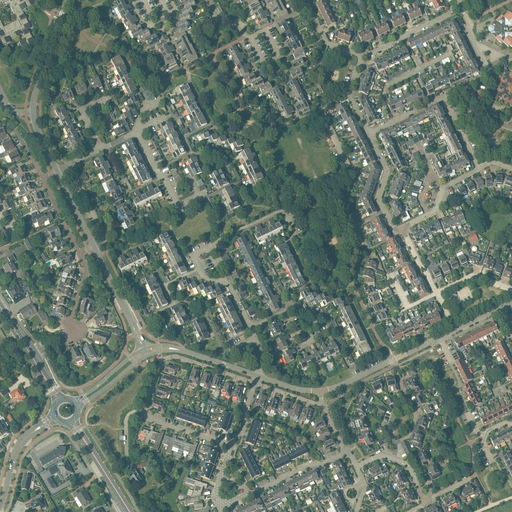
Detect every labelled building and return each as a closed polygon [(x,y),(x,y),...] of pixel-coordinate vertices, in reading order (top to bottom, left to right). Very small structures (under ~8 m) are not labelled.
[(0,47),(11,42),(8,37),(15,34),(21,47),(26,44),(28,43),(29,45),(34,43),(28,30),(31,28),(24,15),(22,11),(35,5),(32,0),(0,0),(0,26),(2,31),(0,32),(0,47)] [(318,8),(319,11),(328,8),(333,5),(331,3),(326,5),(325,2),(323,0),(319,2),(320,4),(315,7),(316,9),(318,8)] [(181,13),(191,8),(197,5),(197,4),(195,4),(193,1),(184,6),(185,8),(180,10),(181,13)] [(416,9),(412,11),(416,19),(417,20),(419,19),(418,17),(422,16),(418,8),(421,7),(419,1),(414,4),(416,9)] [(251,11),(264,5),(262,2),(259,4),(258,2),(250,6),(251,9),(250,9),(251,11)] [(283,6),(281,2),(272,6),(273,8),(270,10),(271,12),(283,6)] [(434,9),(432,10),(433,13),(445,7),(442,2),(433,6),(434,9)] [(118,7),(117,8),(120,14),(131,8),(130,5),(127,7),(125,4),(118,8),(118,7)] [(262,9),(265,7),(264,5),(251,11),(252,12),(253,12),(254,15),(263,11),(262,9)] [(285,11),(283,6),(271,12),(272,14),(276,13),(277,15),(285,11)] [(408,7),(411,11),(407,13),(407,14),(411,21),(412,23),(414,22),(413,20),(416,19),(412,11),(410,6),(408,7)] [(120,14),(122,19),(123,19),(131,15),(130,12),(133,11),(131,8),(120,14)] [(194,11),(193,12),(191,8),(181,13),(183,15),(178,17),(179,20),(189,15),(195,12),(194,11)] [(319,15),(321,14),(322,17),(330,13),(335,11),(334,8),(329,10),(328,8),(319,11),(318,12),(319,15)] [(277,15),(278,17),(275,19),(276,21),(288,15),(286,10),(285,11),(277,15)] [(402,17),(405,15),(402,10),(397,12),(400,17),(397,18),(396,18),(400,26),(401,28),(403,27),(402,25),(406,24),(402,17)] [(256,20),(268,14),(267,11),(264,13),(263,11),(254,15),(256,18),(255,18),(256,20)] [(511,32),(505,33),(505,30),(507,30),(507,28),(505,28),(505,26),(511,26),(511,11),(510,13),(508,12),(503,17),(501,15),(492,24),(494,25),(493,26),(491,26),(490,26),(490,27),(489,27),(489,28),(488,28),(488,29),(488,30),(489,31),(490,32),(491,32),(491,33),(493,33),(492,35),(501,44),(503,42),(508,47),(510,46),(511,47),(511,32)] [(323,19),(325,22),(333,18),(338,16),(337,13),(332,16),(330,13),(322,17),(320,18),(322,20),(323,19)] [(259,24),(267,20),(266,18),(269,16),(268,14),(256,20),(256,21),(257,21),(259,24)] [(394,19),(391,21),(391,22),(395,29),(395,31),(398,30),(397,28),(400,26),(396,18),(397,18),(395,14),(392,15),(394,19)] [(125,25),(126,24),(137,19),(135,16),(132,18),(131,15),(123,19),(124,21),(123,21),(125,25)] [(186,22),(190,20),(193,19),(192,18),(190,19),(189,15),(179,20),(180,22),(175,24),(177,27),(186,22)] [(380,26),(384,34),(385,36),(387,35),(386,33),(390,31),(386,24),(389,23),(386,17),(381,19),(384,24),(381,26),(380,26)] [(334,21),(333,18),(325,22),(323,23),(324,25),(326,25),(327,28),(335,24),(336,27),(342,24),(339,19),(334,21)] [(137,19),(126,24),(125,25),(126,27),(127,26),(129,30),(136,26),(135,23),(138,22),(137,19)] [(271,21),(268,22),(267,20),(259,24),(258,24),(260,29),(273,23),(271,21)] [(444,34),(445,36),(446,35),(451,33),(454,40),(461,36),(462,36),(455,21),(454,20),(440,27),(444,34)] [(289,21),(278,26),(279,29),(283,27),(284,30),(291,26),(289,21)] [(189,27),(186,22),(177,27),(178,29),(173,31),(174,33),(179,31),(180,34),(185,32),(191,29),(190,26),(189,27)] [(378,27),(375,28),(375,29),(375,30),(379,37),(379,38),(382,37),(381,36),(384,34),(380,26),(381,26),(379,22),(376,23),(378,27)] [(371,42),(370,41),(374,39),(370,32),(373,31),(370,25),(365,27),(368,32),(365,34),(364,34),(368,42),(369,44),(371,42)] [(285,32),(282,34),(283,37),(294,32),(295,31),(294,29),(293,29),(292,29),(291,26),(284,30),(285,32)] [(143,31),(140,27),(130,32),(134,39),(137,37),(138,37),(139,37),(149,32),(147,29),(143,31)] [(340,40),(343,41),(346,33),(348,28),(345,27),(344,32),(340,31),(340,32),(337,31),(335,37),(338,38),(337,39),(337,41),(339,42),(340,40)] [(444,34),(440,27),(435,30),(438,37),(444,34)] [(346,33),(343,41),(342,43),(345,44),(345,42),(349,43),(349,42),(353,43),(355,37),(352,36),(354,30),(351,29),(349,34),(346,33)] [(362,35),(356,38),(358,43),(361,42),(362,45),(363,46),(366,45),(365,43),(368,42),(364,34),(365,34),(362,29),(360,30),(362,35)] [(429,31),(433,40),(438,37),(435,30),(432,31),(431,30),(429,31)] [(177,39),(178,41),(186,37),(187,36),(185,32),(180,34),(179,31),(174,33),(175,36),(172,38),(173,40),(177,39)] [(294,32),(283,37),(285,40),(288,38),(289,41),(297,37),(295,34),(296,34),(295,31),(294,32)] [(433,40),(429,31),(426,32),(427,34),(424,35),(428,42),(433,40)] [(151,36),(149,32),(139,37),(138,37),(137,37),(138,40),(140,39),(142,44),(147,42),(147,41),(157,37),(155,34),(151,36)] [(419,38),(422,44),(422,45),(428,42),(424,35),(419,38)] [(147,42),(150,49),(156,46),(156,45),(161,43),(160,41),(164,38),(163,36),(158,39),(157,37),(147,41),(147,42)] [(466,41),(465,39),(463,39),(461,36),(454,40),(457,45),(466,41)] [(175,45),(177,47),(188,41),(186,37),(178,41),(179,43),(175,45)] [(287,45),(289,48),(299,43),(297,37),(289,41),(291,43),(287,45)] [(419,38),(418,37),(413,39),(416,47),(422,44),(419,38)] [(159,50),(160,50),(168,46),(167,43),(170,42),(169,39),(166,41),(164,38),(160,41),(161,43),(156,45),(156,46),(159,50)] [(411,49),(416,47),(413,39),(407,42),(411,49)] [(191,46),(188,41),(177,47),(178,49),(181,48),(182,50),(191,46)] [(459,51),(467,47),(465,44),(467,43),(466,41),(457,45),(459,51)] [(302,48),(299,43),(289,48),(290,51),(293,49),(295,52),(302,48)] [(180,54),(181,56),(194,50),(191,45),(191,46),(182,50),(183,52),(180,54)] [(227,51),(229,53),(230,53),(231,56),(238,52),(237,49),(240,48),(239,45),(227,51)] [(168,46),(160,50),(161,53),(160,53),(161,55),(174,49),(172,46),(169,48),(168,46)] [(403,50),(400,51),(404,60),(409,57),(404,46),(402,47),(403,50)] [(468,50),(467,47),(459,51),(462,56),(471,52),(470,49),(468,50)] [(175,51),(174,49),(161,55),(161,56),(162,56),(164,59),(173,55),(171,53),(175,51)] [(292,65),(301,60),(302,60),(304,59),(303,57),(305,56),(304,53),(307,52),(305,49),(293,55),(295,60),(290,62),(292,65)] [(186,57),(187,59),(196,55),(194,50),(181,56),(182,59),(186,57)] [(397,53),(396,50),(394,51),(399,62),(404,60),(400,51),(397,53)] [(392,52),(393,55),(390,56),(394,65),(399,62),(394,51),(392,52)] [(231,56),(232,58),(231,59),(232,62),(244,56),(243,53),(240,55),(238,52),(231,56)] [(465,61),(472,58),(470,55),(472,54),(471,52),(462,56),(465,61)] [(173,55),(164,59),(163,59),(165,64),(178,58),(177,55),(174,57),(173,55)] [(198,59),(196,55),(187,59),(188,61),(185,63),(186,65),(198,59)] [(387,58),(385,55),(384,56),(389,67),(394,65),(390,56),(387,58)] [(123,61),(120,56),(112,61),(114,66),(123,61)] [(232,62),(234,64),(235,64),(236,67),(244,63),(242,60),(246,59),(244,56),(232,62)] [(384,70),(389,67),(384,56),(381,57),(383,60),(380,61),(384,70)] [(473,57),(472,58),(465,61),(468,68),(463,70),(467,78),(472,76),(480,72),(473,57)] [(165,64),(168,68),(177,64),(176,62),(179,60),(178,58),(165,64)] [(370,66),(376,72),(378,71),(378,72),(384,70),(380,61),(379,60),(378,61),(377,59),(373,61),(374,64),(370,66)] [(300,69),(300,70),(305,67),(302,60),(301,60),(292,65),(294,69),(289,72),(290,74),(300,69)] [(114,66),(116,70),(125,66),(123,61),(114,66)] [(511,72),(510,73),(509,73),(508,73),(507,72),(506,69),(507,67),(506,64),(507,62),(504,61),(503,63),(500,64),(499,67),(501,70),(504,71),(504,73),(505,75),(504,75),(504,76),(501,78),(499,77),(498,81),(500,84),(496,86),(495,89),(497,90),(498,92),(498,94),(498,95),(497,95),(492,94),(489,101),(496,103),(498,98),(499,98),(500,98),(501,99),(502,101),(502,103),(505,105),(509,103),(510,106),(511,106),(511,72)] [(238,73),(239,72),(250,67),(248,64),(245,66),(244,63),(236,67),(238,69),(236,70),(238,73)] [(178,66),(177,64),(168,68),(170,73),(183,67),(181,65),(178,66)] [(116,70),(119,75),(127,71),(125,66),(116,70)] [(375,74),(376,72),(370,66),(368,72),(366,71),(364,76),(373,80),(375,74)] [(250,67),(239,72),(238,73),(240,76),(241,75),(242,77),(249,74),(248,71),(251,70),(250,67)] [(296,80),(296,81),(299,79),(304,77),(301,71),(300,70),(300,69),(290,74),(293,79),(287,82),(288,84),(296,80)] [(462,69),(457,71),(458,73),(462,82),(468,79),(467,78),(463,70),(462,69)] [(119,75),(116,77),(118,82),(121,81),(130,76),(127,71),(119,75)] [(456,83),(459,82),(460,83),(462,82),(458,73),(453,76),(456,83)] [(247,87),(251,84),(262,80),(260,77),(256,79),(253,75),(243,79),(247,87)] [(121,81),(124,85),(132,81),(130,76),(121,81)] [(361,78),(360,81),(371,85),(372,83),(373,83),(374,83),(375,80),(373,80),(364,76),(364,77),(362,76),(361,78)] [(449,84),(450,84),(447,78),(446,76),(441,79),(444,86),(445,88),(447,86),(447,85),(449,84)] [(453,76),(447,78),(450,84),(449,84),(451,87),(454,86),(453,85),(456,83),(453,76)] [(98,86),(100,91),(103,89),(98,77),(89,82),(92,89),(98,86)] [(301,84),(299,79),(296,81),(296,80),(288,84),(285,86),(286,88),(290,87),(291,89),(298,86),(301,84)] [(434,79),(429,82),(430,84),(431,86),(434,93),(436,92),(436,90),(439,89),(435,81),(434,79)] [(441,79),(435,81),(439,89),(439,90),(442,89),(445,88),(444,86),(441,79)] [(251,84),(255,92),(259,89),(270,84),(268,82),(264,84),(262,80),(251,84)] [(124,85),(126,90),(135,86),(132,81),(124,85)] [(369,90),(371,85),(360,81),(358,84),(359,85),(359,86),(360,87),(369,90)] [(86,97),(90,96),(84,84),(75,88),(78,95),(84,93),(86,97)] [(270,93),(278,89),(277,86),(272,89),(270,84),(259,89),(261,92),(262,94),(263,96),(270,93)] [(430,84),(424,86),(430,98),(432,97),(432,95),(435,94),(434,93),(431,86),(430,84)] [(175,89),(179,96),(190,90),(188,85),(185,87),(184,85),(175,89)] [(135,97),(133,93),(137,91),(135,86),(126,90),(128,95),(130,99),(135,97)] [(290,96),(302,91),(300,88),(298,86),(291,89),(292,92),(289,94),(290,96)] [(278,89),(270,93),(273,98),(281,94),(280,92),(283,90),(283,89),(282,87),(278,89)] [(368,96),(369,90),(360,87),(358,93),(360,94),(359,99),(367,98),(368,96)] [(181,101),(193,95),(190,90),(179,96),(181,101)] [(62,95),(65,102),(71,99),(73,104),(76,102),(71,91),(62,95)] [(302,94),(303,93),(302,91),(290,96),(292,99),(295,98),(296,100),(304,97),(302,94)] [(421,91),(415,93),(419,101),(424,98),(421,91)] [(415,93),(410,96),(413,102),(413,103),(419,101),(415,93)] [(281,94),(273,98),(275,104),(287,98),(286,95),(282,97),(281,94)] [(181,101),(184,106),(195,100),(193,95),(181,101)] [(297,103),(294,105),(296,107),(306,102),(309,101),(306,95),(304,97),(296,100),(297,103)] [(409,95),(404,97),(407,105),(413,102),(410,96),(409,95)] [(127,106),(126,106),(127,108),(130,107),(136,104),(138,103),(139,102),(138,100),(140,99),(139,96),(136,98),(128,102),(126,103),(127,106)] [(404,97),(398,100),(403,109),(405,108),(404,106),(407,105),(404,97)] [(275,104),(277,107),(278,106),(279,109),(286,105),(285,103),(288,101),(287,98),(275,104)] [(368,100),(367,98),(359,99),(361,104),(363,109),(372,105),(369,100),(368,100)] [(184,106),(186,111),(198,105),(195,100),(184,106)] [(391,104),(387,105),(392,114),(394,113),(393,112),(396,110),(393,103),(391,100),(389,101),(391,104)] [(398,100),(393,103),(396,110),(400,109),(400,110),(403,109),(398,100)] [(311,112),(306,102),(296,107),(297,110),(300,109),(303,115),(311,112)] [(347,108),(345,103),(340,106),(338,103),(333,106),(337,113),(339,112),(347,108)] [(125,109),(123,110),(124,113),(126,112),(126,113),(127,114),(129,113),(133,112),(135,110),(134,108),(137,107),(136,104),(130,107),(127,108),(125,109)] [(186,111),(189,116),(200,110),(198,105),(186,111)] [(281,115),(282,114),(292,109),(291,106),(288,108),(286,105),(279,109),(281,111),(279,112),(281,115)] [(362,112),(363,115),(374,110),(372,105),(363,109),(364,111),(362,112)] [(435,117),(438,122),(438,123),(438,124),(439,123),(446,119),(439,105),(426,111),(430,119),(435,117)] [(56,111),(61,120),(71,114),(72,114),(71,111),(66,113),(63,107),(56,111)] [(342,117),(349,113),(347,108),(339,112),(342,117)] [(281,115),(279,116),(280,119),(281,118),(282,121),(285,120),(292,116),(290,114),(294,112),(292,109),(282,114),(281,115)] [(189,116),(191,121),(203,115),(200,110),(189,116)] [(367,116),(368,119),(377,115),(374,110),(363,115),(364,117),(367,116)] [(127,114),(121,117),(124,122),(129,119),(131,118),(130,116),(134,114),(133,112),(129,113),(127,114)] [(423,122),(428,119),(429,120),(425,112),(420,115),(423,122)] [(352,118),(349,113),(342,117),(344,122),(346,121),(352,119),(352,118)] [(72,125),(77,123),(75,120),(74,120),(71,114),(61,120),(65,129),(72,125)] [(193,125),(205,120),(203,115),(191,121),(193,125)] [(369,121),(367,122),(367,123),(368,126),(374,123),(379,120),(379,119),(377,115),(368,119),(369,121)] [(420,115),(415,118),(418,124),(423,122),(420,115)] [(356,122),(354,117),(352,118),(352,119),(346,121),(348,126),(347,127),(346,125),(343,127),(344,129),(356,122)] [(419,127),(418,124),(415,118),(409,120),(413,127),(414,130),(419,127)] [(124,122),(118,125),(120,130),(126,127),(128,126),(127,124),(130,122),(129,119),(124,122)] [(405,121),(406,122),(404,123),(408,132),(414,130),(413,127),(409,120),(408,119),(405,121)] [(446,119),(439,123),(442,129),(449,125),(450,124),(449,122),(448,122),(446,119)] [(207,125),(205,120),(193,125),(196,131),(199,129),(207,125)] [(351,132),(358,128),(359,128),(356,122),(344,129),(345,130),(349,128),(351,132)] [(408,132),(404,123),(398,125),(403,135),(408,132)] [(163,134),(175,129),(172,124),(163,128),(161,130),(163,134)] [(80,132),(81,132),(79,129),(75,131),(72,125),(65,129),(69,138),(76,134),(80,132)] [(393,128),(397,137),(398,137),(403,135),(398,125),(393,128)] [(442,129),(444,134),(452,130),(453,130),(452,127),(450,128),(449,125),(442,129)] [(120,130),(114,132),(117,137),(125,134),(124,131),(127,130),(126,127),(120,130)] [(0,129),(0,142),(9,138),(7,135),(6,135),(3,128),(0,129)] [(358,128),(351,132),(353,137),(357,135),(359,138),(362,136),(362,135),(361,133),(358,128)] [(175,129),(163,134),(166,139),(168,138),(177,134),(175,129)] [(393,147),(394,147),(391,140),(395,138),(391,130),(379,136),(386,151),(389,149),(393,147)] [(444,134),(447,139),(454,136),(456,135),(453,130),(452,130),(444,134)] [(80,132),(76,134),(69,138),(74,147),(85,141),(84,138),(83,138),(80,132)] [(203,142),(205,141),(208,139),(210,138),(214,136),(213,133),(209,135),(208,133),(200,137),(203,142)] [(170,141),(167,142),(168,144),(170,143),(179,138),(177,134),(168,138),(170,141)] [(210,138),(208,139),(205,141),(208,146),(213,143),(216,141),(218,140),(216,135),(210,138)] [(357,135),(353,137),(357,145),(365,141),(362,136),(359,138),(357,135)] [(446,160),(455,156),(455,155),(462,152),(454,136),(447,139),(438,143),(439,145),(444,143),(451,155),(445,158),(446,160)] [(224,137),(218,140),(216,141),(213,143),(216,148),(222,144),(225,143),(227,142),(224,137)] [(0,147),(2,146),(5,153),(14,149),(14,148),(11,141),(9,138),(0,142),(0,147)] [(170,149),(182,143),(179,138),(168,144),(170,149)] [(225,143),(222,144),(224,149),(227,148),(232,145),(239,142),(237,139),(233,141),(232,139),(227,142),(225,143)] [(125,145),(127,150),(136,146),(133,141),(125,145)] [(240,141),(239,142),(232,145),(235,150),(233,151),(234,155),(243,150),(241,147),(243,146),(240,141)] [(366,141),(365,141),(357,145),(360,150),(368,146),(366,141)] [(182,143),(170,149),(172,154),(184,148),(182,143)] [(138,150),(136,146),(127,150),(124,152),(126,156),(138,150)] [(368,146),(360,150),(362,156),(370,152),(371,152),(368,146)] [(386,151),(385,151),(387,157),(389,156),(390,155),(396,153),(397,152),(396,150),(394,150),(393,147),(389,149),(386,151)] [(5,153),(0,154),(0,157),(1,160),(8,156),(11,163),(20,159),(17,151),(15,148),(14,148),(14,149),(5,153)] [(184,148),(172,154),(175,159),(178,158),(187,153),(184,148)] [(249,149),(238,155),(240,160),(252,154),(249,149)] [(129,161),(132,160),(140,156),(138,150),(126,156),(129,161)] [(438,164),(438,163),(433,166),(440,180),(470,166),(463,151),(462,152),(455,155),(455,156),(458,162),(447,167),(444,168),(441,162),(442,162),(438,154),(435,156),(439,163),(438,164)] [(364,159),(360,161),(361,163),(365,161),(373,157),(370,152),(362,156),(364,158),(364,159)] [(390,155),(389,156),(391,161),(394,160),(401,157),(399,154),(398,154),(397,155),(396,153),(390,155)] [(254,159),(252,154),(240,160),(242,165),(254,159)] [(131,166),(135,165),(143,161),(140,156),(132,160),(129,161),(131,166)] [(185,164),(188,163),(190,167),(199,163),(196,158),(190,161),(188,156),(183,159),(185,164)] [(365,161),(361,163),(362,164),(364,168),(367,166),(375,162),(373,157),(365,161)] [(391,161),(390,162),(392,165),(393,165),(394,167),(401,163),(403,162),(406,161),(406,160),(403,161),(401,157),(394,160),(391,161)] [(95,161),(100,170),(109,165),(108,162),(105,163),(103,158),(95,161)] [(245,170),(256,164),(254,159),(242,165),(245,170)] [(131,166),(134,171),(137,170),(145,166),(143,161),(135,165),(131,166)] [(401,163),(394,167),(395,169),(397,168),(398,172),(405,168),(406,169),(408,168),(406,165),(407,165),(408,164),(406,161),(403,162),(401,163)] [(187,169),(190,174),(201,168),(199,163),(190,167),(187,169)] [(245,170),(247,175),(259,169),(256,164),(245,170)] [(104,179),(106,182),(113,179),(108,170),(111,169),(109,165),(100,170),(104,180),(104,179)] [(145,166),(137,170),(134,171),(136,176),(148,170),(145,166)] [(14,179),(16,178),(18,177),(25,174),(27,173),(24,167),(17,170),(16,167),(9,170),(12,176),(14,179)] [(190,174),(191,177),(189,178),(190,180),(194,177),(196,176),(204,173),(201,168),(190,174)] [(250,180),(261,174),(259,169),(247,175),(250,180)] [(148,170),(136,176),(139,181),(150,175),(148,170)] [(209,173),(213,180),(224,175),(222,170),(213,174),(212,171),(209,173)] [(396,177),(396,179),(403,182),(405,183),(408,184),(410,178),(408,177),(409,175),(405,173),(404,176),(399,174),(398,177),(396,177)] [(252,185),(264,179),(261,174),(250,180),(252,185)] [(493,184),(492,180),(491,174),(484,176),(485,181),(482,181),(484,187),(485,188),(487,187),(487,186),(493,184)] [(16,178),(14,179),(15,181),(15,183),(17,188),(18,187),(22,186),(24,185),(27,183),(31,181),(28,175),(26,176),(21,179),(20,176),(18,177),(16,178)] [(141,186),(144,184),(152,180),(150,175),(139,181),(141,186)] [(213,180),(215,185),(226,180),(227,179),(226,176),(225,177),(224,175),(213,180)] [(374,183),(375,183),(376,183),(377,178),(369,175),(367,180),(374,183)] [(496,180),(492,180),(493,184),(493,187),(496,187),(496,185),(502,186),(502,185),(502,181),(503,176),(496,175),(496,180)] [(196,176),(194,177),(198,186),(199,185),(199,187),(204,184),(202,180),(199,181),(196,176)] [(502,188),(504,189),(505,187),(510,189),(511,186),(511,184),(511,178),(507,177),(506,182),(502,181),(502,185),(502,186),(502,188)] [(474,187),(476,191),(477,193),(480,192),(479,190),(484,187),(482,181),(480,178),(474,181),(476,185),(474,186),(474,187)] [(107,186),(112,195),(121,190),(120,187),(117,188),(113,179),(106,182),(107,186)] [(266,184),(264,179),(252,185),(254,189),(266,184)] [(401,188),(403,182),(396,179),(394,183),(393,182),(392,185),(394,185),(401,188)] [(229,185),(226,180),(215,185),(217,190),(229,185)] [(367,182),(366,186),(374,189),(374,188),(376,183),(375,183),(374,183),(367,180),(367,182)] [(465,191),(467,195),(468,197),(473,195),(472,193),(476,191),(474,187),(474,186),(473,186),(471,182),(465,185),(466,187),(464,188),(465,191)] [(22,186),(18,187),(20,192),(19,193),(19,196),(20,197),(26,194),(35,190),(35,189),(36,189),(36,188),(35,186),(34,186),(33,186),(32,184),(29,185),(28,184),(27,183),(24,185),(22,186)] [(151,184),(149,185),(156,200),(163,197),(158,188),(154,190),(151,184)] [(150,203),(156,200),(149,185),(147,186),(150,192),(146,194),(150,203)] [(400,193),(401,188),(394,185),(392,188),(391,188),(390,190),(400,193)] [(372,194),(374,189),(366,186),(364,191),(372,194)] [(464,188),(463,188),(463,186),(457,189),(459,194),(456,195),(460,203),(463,201),(461,198),(467,195),(465,191),(464,188)] [(219,193),(221,198),(233,192),(230,187),(219,193)] [(123,193),(121,190),(112,195),(116,203),(114,204),(116,208),(123,204),(122,201),(123,201),(120,195),(123,193)] [(138,190),(136,191),(144,206),(150,203),(146,194),(142,197),(138,190)] [(397,199),(400,193),(390,190),(389,193),(391,193),(390,197),(397,199)] [(138,209),(144,206),(136,191),(134,192),(137,199),(133,201),(138,209)] [(233,192),(221,198),(222,200),(225,199),(227,201),(235,197),(233,192)] [(30,206),(36,203),(43,199),(40,193),(33,197),(32,193),(25,197),(28,202),(27,202),(26,204),(27,207),(30,206)] [(226,208),(229,206),(237,202),(235,197),(227,201),(224,203),(226,208)] [(372,203),(370,199),(362,197),(361,200),(364,206),(372,203)] [(2,203),(2,205),(6,212),(12,209),(7,201),(4,202),(2,203)] [(392,209),(390,210),(392,212),(401,208),(398,202),(395,203),(394,201),(389,203),(390,206),(392,209)] [(36,203),(30,206),(30,207),(32,211),(36,209),(38,212),(47,208),(44,202),(37,205),(36,203)] [(233,211),(240,207),(237,202),(229,206),(226,208),(230,215),(234,213),(233,211)] [(366,209),(361,211),(361,212),(362,214),(374,208),(372,203),(364,206),(366,209)] [(125,208),(123,204),(116,208),(118,212),(119,211),(124,220),(134,215),(132,211),(129,213),(126,207),(125,208)] [(374,208),(362,214),(363,215),(367,213),(368,214),(369,217),(377,213),(374,208)] [(401,208),(392,212),(393,215),(394,214),(396,217),(406,212),(405,209),(402,210),(401,208)] [(457,212),(455,213),(456,215),(461,226),(462,225),(463,224),(462,223),(465,221),(464,218),(466,217),(465,215),(463,212),(461,213),(460,211),(458,212),(458,211),(457,212)] [(396,217),(394,218),(395,220),(397,219),(398,222),(403,220),(404,222),(410,219),(406,212),(396,217)] [(49,221),(49,222),(53,220),(50,213),(41,217),(39,215),(31,219),(34,225),(37,223),(39,227),(44,225),(44,223),(49,221)] [(459,226),(461,226),(456,215),(455,213),(452,214),(454,216),(451,218),(455,226),(458,225),(458,226),(459,226)] [(135,218),(134,215),(124,220),(125,223),(122,224),(125,230),(128,229),(135,225),(132,220),(135,218)] [(381,219),(380,217),(371,221),(373,224),(370,225),(371,228),(385,221),(383,218),(381,219)] [(452,228),(455,226),(451,218),(447,219),(446,217),(444,218),(451,231),(452,230),(452,229),(452,228)] [(272,218),(270,219),(278,234),(284,231),(280,223),(276,225),(275,224),(272,218)] [(451,232),(451,231),(444,218),(442,219),(443,221),(440,223),(444,232),(446,234),(451,232)] [(271,226),(272,227),(267,229),(271,237),(278,234),(270,219),(268,220),(271,226)] [(385,221),(371,228),(372,230),(375,229),(376,232),(385,228),(385,227),(387,226),(386,223),(385,221)] [(432,224),(437,232),(442,230),(437,221),(432,224)] [(260,224),(258,225),(265,240),(268,239),(269,240),(272,239),(271,237),(267,229),(263,231),(260,224)] [(431,235),(437,232),(432,224),(427,226),(431,235)] [(256,226),(259,233),(255,235),(260,245),(265,243),(266,244),(267,243),(266,241),(265,240),(258,225),(256,226)] [(42,232),(43,235),(44,235),(45,237),(49,235),(50,235),(52,239),(53,241),(57,239),(56,238),(60,235),(57,228),(56,229),(54,226),(47,230),(46,230),(42,232)] [(426,237),(431,235),(427,226),(422,229),(423,231),(426,237)] [(385,228),(376,232),(378,234),(377,235),(377,236),(377,238),(388,233),(385,228)] [(417,231),(424,245),(426,244),(425,241),(427,240),(426,237),(423,231),(421,233),(419,230),(417,231)] [(415,232),(416,235),(413,236),(414,239),(412,240),(415,247),(418,245),(420,243),(421,246),(424,245),(417,231),(415,232)] [(157,239),(159,244),(171,238),(168,233),(157,239)] [(380,239),(381,242),(390,238),(388,233),(377,238),(378,239),(379,239),(380,239)] [(173,243),(171,238),(159,244),(162,249),(162,248),(173,243)] [(237,241),(242,250),(251,246),(250,242),(247,243),(244,238),(237,241)] [(395,238),(387,242),(390,247),(401,242),(399,238),(397,240),(396,238),(395,238)] [(30,239),(23,242),(28,251),(34,247),(30,239)] [(67,248),(63,242),(58,244),(57,242),(51,244),(53,249),(56,248),(58,252),(61,250),(61,251),(67,248)] [(277,249),(278,248),(280,253),(289,249),(289,248),(289,246),(287,243),(284,245),(282,242),(275,246),(277,249)] [(401,242),(390,247),(392,252),(403,247),(402,245),(401,242)] [(164,253),(176,248),(173,243),(162,248),(164,253)] [(246,259),(253,256),(250,250),(253,249),(251,246),(242,250),(244,256),(242,257),(244,260),(246,259)] [(403,247),(392,252),(395,257),(406,252),(404,249),(403,247)] [(472,250),(472,251),(472,253),(468,262),(471,263),(471,264),(477,266),(479,261),(482,263),(485,254),(476,251),(477,250),(476,248),(474,247),(472,248),(472,250)] [(136,248),(134,249),(141,265),(148,262),(144,253),(139,255),(136,248)] [(178,253),(176,248),(164,253),(167,259),(178,253)] [(289,249),(280,253),(278,254),(281,259),(283,258),(291,254),(291,253),(292,253),(289,248),(289,249)] [(135,268),(141,265),(134,249),(132,250),(135,257),(131,259),(135,268)] [(457,264),(459,262),(462,267),(468,264),(465,259),(470,257),(466,250),(456,255),(457,255),(453,257),(455,259),(457,264)] [(406,252),(395,257),(397,263),(406,258),(405,256),(407,255),(406,252)] [(48,260),(45,253),(40,255),(44,262),(48,260)] [(178,253),(167,259),(169,263),(181,258),(178,253)] [(281,262),(280,263),(281,265),(285,263),(294,258),(292,253),(291,253),(291,254),(283,258),(281,259),(280,259),(281,262)] [(73,261),(70,254),(65,256),(63,254),(52,259),(53,261),(56,259),(60,267),(63,266),(73,261)] [(9,276),(16,272),(13,268),(14,268),(13,265),(17,263),(12,255),(7,258),(11,263),(4,268),(5,269),(4,270),(3,271),(6,276),(7,276),(8,275),(9,276)] [(123,255),(121,256),(129,271),(135,268),(131,259),(127,261),(123,255)] [(121,256),(119,257),(122,263),(118,265),(123,274),(129,271),(121,256)] [(246,259),(250,268),(260,263),(258,260),(256,261),(253,256),(246,259)] [(484,263),(487,264),(485,269),(491,271),(495,262),(491,260),(492,258),(489,258),(486,256),(484,263)] [(172,268),(183,263),(181,258),(169,263),(172,268)] [(285,263),(287,268),(296,264),(297,263),(295,260),(294,258),(285,263)] [(409,263),(406,258),(397,263),(400,268),(409,263)] [(496,258),(493,268),(496,268),(494,274),(500,276),(503,267),(505,263),(500,262),(501,260),(496,258)] [(47,267),(54,263),(51,259),(45,263),(47,267)] [(368,261),(365,267),(370,269),(369,272),(374,274),(375,274),(377,271),(375,270),(377,264),(375,264),(376,262),(375,261),(372,259),(371,260),(370,262),(368,261)] [(451,266),(453,271),(459,268),(457,264),(455,259),(449,262),(448,260),(445,261),(446,263),(448,268),(451,266)] [(174,273),(185,267),(183,263),(172,268),(174,273)] [(255,277),(262,274),(259,268),(262,267),(260,263),(250,268),(255,277)] [(287,268),(290,272),(299,268),(297,263),(296,264),(287,268)] [(446,263),(440,266),(439,264),(436,266),(439,272),(442,271),(444,275),(450,272),(448,268),(446,263)] [(417,268),(416,266),(413,267),(412,264),(403,269),(406,274),(417,268)] [(442,277),(439,272),(436,266),(435,264),(432,266),(431,265),(427,269),(431,276),(433,275),(436,280),(442,277)] [(509,279),(510,276),(511,270),(511,269),(506,268),(507,265),(504,264),(502,271),(505,272),(503,277),(509,279)] [(78,275),(74,273),(76,268),(76,266),(72,265),(65,269),(62,276),(76,281),(78,275)] [(188,272),(185,267),(177,272),(174,273),(177,278),(179,277),(188,272)] [(299,268),(290,272),(292,277),(301,273),(299,268)] [(415,272),(418,270),(417,268),(406,274),(408,279),(417,275),(415,272)] [(364,270),(362,276),(365,277),(365,278),(367,279),(365,284),(374,283),(374,280),(374,277),(373,277),(374,274),(369,272),(364,270)] [(291,282),(292,284),(304,278),(301,273),(292,277),(294,281),(291,282)] [(145,280),(148,284),(156,280),(154,275),(149,277),(148,274),(142,277),(143,281),(145,280)] [(255,277),(259,286),(269,281),(267,278),(264,279),(262,274),(255,277)] [(422,279),(421,277),(418,278),(417,275),(408,279),(411,284),(413,283),(417,281),(422,279)] [(306,283),(304,278),(292,284),(293,285),(295,284),(297,288),(306,283)] [(413,283),(411,284),(414,289),(416,288),(424,284),(422,279),(417,281),(413,283)] [(65,290),(66,287),(73,290),(75,284),(65,280),(64,284),(60,282),(58,288),(63,289),(65,290)] [(159,285),(156,280),(148,284),(146,286),(146,287),(149,286),(150,289),(159,285)] [(185,289),(188,287),(193,285),(192,282),(188,283),(187,281),(179,285),(182,290),(185,289)] [(263,295),(270,292),(268,286),(271,285),(269,281),(259,286),(263,295)] [(193,285),(188,287),(190,292),(193,291),(200,288),(200,287),(198,285),(197,285),(196,283),(193,285)] [(365,290),(363,291),(366,297),(371,295),(375,292),(372,287),(374,286),(374,283),(365,284),(366,285),(365,285),(364,286),(364,287),(364,288),(364,289),(365,290)] [(416,288),(418,293),(427,289),(424,284),(416,288)] [(150,296),(153,294),(161,290),(159,285),(150,289),(148,290),(150,296)] [(200,287),(200,288),(193,291),(195,296),(204,291),(207,290),(205,286),(204,287),(204,285),(201,287),(200,287)] [(23,295),(25,294),(28,292),(25,288),(20,291),(19,289),(17,291),(14,286),(7,291),(10,297),(9,299),(10,301),(12,300),(15,305),(25,299),(23,297),(23,295)] [(204,291),(206,296),(209,295),(218,290),(216,288),(213,289),(212,287),(207,290),(204,291)] [(52,296),(60,298),(62,299),(63,297),(70,299),(72,293),(65,290),(63,289),(62,293),(57,291),(53,292),(52,296)] [(220,289),(218,290),(209,295),(212,299),(222,294),(220,289)] [(427,289),(418,293),(421,298),(429,294),(427,289)] [(164,295),(161,290),(153,294),(155,299),(164,295)] [(305,290),(300,292),(301,294),(303,300),(306,298),(315,294),(314,291),(310,293),(309,291),(306,292),(305,290)] [(372,297),(367,300),(370,306),(375,303),(380,301),(379,301),(381,300),(382,300),(378,291),(375,292),(371,295),(372,297)] [(263,295),(268,304),(278,299),(276,296),(273,298),(270,292),(263,295)] [(315,294),(306,298),(308,303),(314,300),(319,298),(317,293),(315,294)] [(166,300),(164,295),(155,299),(152,300),(154,303),(153,304),(154,306),(166,300)] [(220,303),(222,307),(231,302),(228,298),(225,299),(223,295),(216,299),(219,304),(220,303)] [(319,298),(314,300),(316,305),(322,302),(331,298),(329,295),(326,297),(325,295),(319,298)] [(331,298),(322,302),(325,307),(334,303),(336,302),(333,297),(331,298)] [(52,306),(57,307),(59,308),(60,305),(67,308),(69,302),(62,299),(60,298),(59,302),(54,300),(52,306)] [(95,313),(92,310),(90,309),(91,305),(93,306),(94,302),(89,300),(89,301),(84,299),(79,313),(84,315),(86,317),(88,316),(90,318),(95,313)] [(279,303),(278,299),(268,304),(272,313),(279,310),(276,304),(279,303)] [(336,307),(344,304),(347,302),(346,299),(342,301),(341,299),(336,302),(334,303),(336,307)] [(154,306),(155,308),(158,306),(160,309),(168,305),(166,300),(154,306)] [(374,314),(380,312),(384,310),(381,304),(383,303),(381,300),(379,301),(380,301),(375,303),(376,306),(371,308),(374,314)] [(231,302),(222,307),(219,308),(221,313),(233,307),(231,302)] [(436,312),(431,314),(436,323),(441,320),(438,316),(442,314),(437,304),(434,305),(436,312)] [(24,321),(34,315),(33,315),(37,312),(32,305),(28,307),(19,312),(24,321)] [(173,312),(174,311),(175,314),(172,315),(173,317),(173,318),(185,312),(183,307),(179,309),(177,305),(171,308),(173,312)] [(339,307),(343,316),(352,312),(350,307),(346,309),(344,305),(339,307)] [(66,311),(59,308),(57,307),(55,311),(51,309),(49,315),(56,317),(57,314),(64,317),(66,311)] [(233,307),(221,313),(224,318),(235,312),(233,307)] [(385,313),(387,312),(386,309),(384,310),(380,312),(381,314),(376,317),(379,323),(388,318),(385,313)] [(108,314),(106,310),(97,314),(99,317),(95,319),(98,326),(106,322),(104,316),(108,314)] [(179,321),(187,317),(185,312),(173,318),(175,322),(179,321)] [(224,318),(226,323),(238,317),(235,312),(224,318)] [(344,322),(355,317),(352,312),(343,316),(340,317),(343,322),(344,322)] [(427,314),(425,315),(431,327),(432,326),(433,325),(433,324),(436,323),(431,314),(428,316),(428,315),(427,314)] [(419,315),(414,318),(421,332),(422,331),(423,330),(422,329),(425,328),(421,319),(419,315)] [(428,327),(428,328),(429,327),(430,328),(431,327),(425,315),(424,316),(423,317),(424,318),(421,319),(425,328),(428,327)] [(181,326),(190,322),(187,317),(179,321),(181,326)] [(226,323),(228,328),(240,322),(238,317),(226,323)] [(346,327),(348,326),(357,322),(355,317),(344,322),(346,327)] [(202,320),(199,321),(197,318),(192,321),(196,329),(204,325),(202,320)] [(414,318),(409,320),(410,322),(414,331),(415,333),(418,332),(418,333),(419,332),(420,333),(421,332),(414,318)] [(228,328),(231,333),(242,327),(240,322),(228,328)] [(270,328),(274,337),(281,334),(279,328),(283,326),(281,322),(270,328)] [(346,327),(347,329),(349,328),(351,331),(359,326),(357,322),(348,326),(346,327)] [(398,324),(400,328),(404,336),(406,335),(407,336),(408,335),(408,336),(410,335),(405,325),(403,322),(398,324)] [(410,322),(405,325),(410,335),(411,335),(411,334),(412,334),(411,333),(414,331),(410,322)] [(493,322),(488,325),(492,333),(498,331),(499,333),(502,331),(499,326),(496,328),(493,322)] [(196,329),(198,334),(207,330),(204,325),(196,329)] [(488,325),(483,327),(488,336),(492,333),(488,325)] [(351,331),(353,336),(362,332),(359,326),(351,331)] [(242,327),(231,333),(233,338),(245,332),(242,327)] [(388,329),(385,331),(391,343),(392,342),(392,344),(397,341),(398,340),(398,341),(400,340),(395,330),(393,327),(388,330),(388,329)] [(488,336),(483,327),(479,330),(483,338),(488,336)] [(400,328),(395,330),(400,340),(401,340),(400,339),(402,339),(401,338),(404,336),(400,328)] [(209,339),(207,336),(209,335),(207,330),(198,334),(200,337),(198,338),(201,343),(209,339)] [(483,338),(479,330),(474,332),(478,341),(483,338)] [(104,331),(103,335),(96,332),(94,341),(105,344),(108,336),(110,337),(111,334),(104,331)] [(353,342),(355,341),(364,336),(362,332),(353,336),(354,339),(352,340),(353,342)] [(474,332),(469,334),(473,343),(478,341),(474,332)] [(464,337),(468,345),(473,343),(469,334),(464,337)] [(284,349),(288,347),(285,341),(289,339),(288,336),(276,341),(281,350),(282,350),(284,349)] [(355,341),(353,342),(355,346),(358,345),(366,341),(364,336),(355,341)] [(459,339),(463,348),(468,345),(464,337),(459,339)] [(463,348),(459,339),(454,342),(458,350),(463,348)] [(332,347),(327,349),(330,357),(339,352),(334,340),(330,342),(332,347)] [(358,345),(360,350),(369,346),(366,341),(358,345)] [(494,347),(496,352),(505,348),(502,343),(494,347)] [(330,357),(327,349),(325,345),(321,347),(323,351),(318,354),(321,361),(330,357)] [(366,357),(365,354),(371,351),(369,346),(360,350),(357,351),(361,359),(366,357)] [(95,349),(93,350),(91,347),(84,350),(91,363),(100,358),(95,349)] [(496,352),(499,357),(507,353),(505,348),(496,352)] [(76,364),(86,359),(81,349),(78,351),(77,349),(69,353),(72,357),(74,361),(76,364)] [(283,355),(287,364),(294,360),(292,355),(296,352),(294,349),(283,355)] [(321,361),(318,354),(316,349),(312,351),(314,355),(309,358),(312,365),(321,361)] [(507,353),(499,357),(501,362),(509,357),(507,353)] [(307,354),(303,355),(305,360),(300,362),(301,364),(297,366),(299,371),(303,369),(312,365),(309,358),(307,354)] [(503,366),(511,362),(509,357),(501,362),(503,366)] [(455,364),(457,369),(465,365),(463,360),(455,364)] [(506,371),(511,368),(511,362),(503,366),(506,371)] [(465,365),(457,369),(459,374),(468,370),(465,365)] [(178,373),(180,368),(174,366),(173,369),(167,366),(164,372),(175,376),(176,372),(178,373)] [(406,372),(409,377),(416,374),(414,369),(406,372)] [(193,370),(190,380),(194,381),(193,384),(198,385),(200,379),(197,378),(199,372),(193,370)] [(468,370),(459,374),(462,379),(470,375),(468,370)] [(201,384),(205,385),(204,388),(209,389),(210,386),(211,383),(211,382),(208,381),(210,376),(204,374),(201,384)] [(417,385),(415,380),(417,379),(415,375),(413,377),(404,381),(407,388),(410,387),(412,391),(416,389),(418,393),(423,390),(420,384),(417,385)] [(464,384),(473,380),(470,375),(462,379),(464,384)] [(215,391),(216,390),(220,392),(223,386),(220,385),(222,378),(218,376),(217,378),(215,377),(213,384),(211,383),(210,386),(212,387),(211,389),(211,390),(215,391)] [(174,384),(176,379),(170,377),(169,380),(163,378),(160,384),(171,388),(172,383),(174,384)] [(386,377),(388,387),(393,386),(394,391),(399,391),(397,383),(396,383),(395,378),(390,379),(390,377),(386,377)] [(375,381),(376,384),(372,386),(373,388),(369,390),(374,395),(377,394),(376,392),(383,389),(381,386),(384,385),(382,378),(375,381)] [(231,398),(231,397),(233,392),(230,391),(232,386),(226,383),(223,393),(227,394),(226,396),(231,398)] [(471,383),(463,387),(465,392),(474,388),(471,383)] [(235,392),(233,392),(231,397),(233,398),(238,399),(237,401),(242,403),(244,397),(241,396),(243,389),(237,387),(235,392)] [(14,401),(16,402),(17,403),(26,398),(23,394),(24,393),(21,388),(18,389),(9,395),(11,399),(12,398),(14,401)] [(465,392),(468,397),(476,393),(474,388),(465,392)] [(6,395),(9,393),(6,389),(0,392),(3,397),(6,395)] [(171,396),(172,391),(166,389),(165,392),(159,389),(157,395),(167,399),(168,395),(171,396)] [(369,391),(367,395),(364,394),(363,398),(360,397),(359,400),(368,405),(371,397),(372,398),(374,395),(369,391)] [(427,403),(423,395),(422,393),(417,395),(418,398),(413,401),(416,408),(427,403)] [(476,393),(468,397),(470,402),(479,398),(476,393)] [(256,401),(254,407),(259,409),(259,406),(264,408),(267,398),(261,396),(259,402),(256,401)] [(474,407),(481,403),(479,398),(470,402),(473,408),(474,407)] [(275,412),(277,413),(278,410),(276,409),(278,401),(272,399),(270,406),(267,405),(265,411),(270,413),(271,410),(275,412)] [(434,413),(432,408),(438,406),(435,400),(420,408),(423,414),(426,413),(427,415),(430,413),(430,415),(434,413)] [(166,409),(164,409),(165,404),(155,401),(153,407),(159,409),(158,412),(164,414),(166,409)] [(280,406),(278,410),(277,413),(282,414),(282,416),(286,417),(288,416),(288,414),(289,414),(290,410),(289,409),(291,403),(284,401),(282,407),(280,406)] [(358,401),(357,405),(359,406),(357,410),(360,411),(359,413),(360,418),(366,416),(366,414),(366,413),(367,414),(370,407),(358,401)] [(293,418),(298,420),(298,417),(302,407),(296,405),(294,411),(291,410),(289,416),(294,418),(293,418)] [(509,414),(505,405),(500,408),(504,416),(509,414)] [(181,406),(180,410),(177,419),(182,420),(185,412),(182,411),(184,407),(181,406)] [(191,414),(188,413),(189,408),(187,408),(185,412),(182,420),(188,422),(191,414)] [(500,408),(495,410),(499,419),(504,416),(500,408)] [(305,422),(306,420),(310,421),(313,411),(307,409),(307,410),(303,409),(302,414),(299,420),(300,420),(298,424),(302,425),(303,421),(305,422)] [(196,416),(193,415),(195,410),(192,410),(191,414),(188,422),(193,424),(196,416)] [(495,410),(490,413),(494,421),(499,419),(495,410)] [(201,418),(198,417),(200,412),(197,411),(196,416),(193,424),(199,426),(201,418)] [(204,428),(207,420),(204,419),(205,414),(203,413),(201,418),(199,426),(204,428)] [(223,416),(218,415),(217,417),(222,419),(230,421),(232,416),(224,413),(223,416)] [(490,413),(484,415),(489,424),(494,421),(490,413)] [(489,424),(484,415),(479,418),(483,426),(489,424)] [(415,428),(415,429),(421,431),(421,430),(422,427),(423,427),(425,428),(428,421),(430,422),(432,416),(426,416),(425,419),(421,418),(420,422),(417,421),(415,428)] [(354,421),(352,421),(355,429),(357,428),(358,431),(359,435),(369,432),(366,421),(368,421),(367,417),(361,419),(355,421),(354,421)] [(313,422),(315,426),(313,427),(315,432),(326,426),(325,423),(326,423),(324,419),(323,420),(322,418),(313,422)] [(221,422),(216,420),(215,422),(220,424),(228,427),(230,421),(222,419),(221,422)] [(251,427),(260,430),(261,427),(265,428),(266,426),(265,426),(266,424),(262,422),(261,424),(253,421),(251,427)] [(226,432),(228,427),(220,424),(219,427),(214,425),(213,428),(218,429),(226,432)] [(147,446),(150,440),(152,432),(154,427),(151,426),(150,429),(142,427),(140,435),(145,437),(143,444),(147,446)] [(264,431),(260,430),(251,427),(249,432),(258,435),(259,432),(263,434),(264,431)] [(314,440),(316,444),(320,442),(320,443),(327,440),(325,437),(330,435),(327,429),(318,433),(320,437),(314,440)] [(412,438),(410,441),(416,443),(416,445),(415,447),(420,449),(422,443),(420,443),(423,436),(420,435),(421,432),(421,431),(415,429),(414,429),(414,430),(413,434),(414,434),(415,435),(414,438),(413,438),(412,438)] [(152,432),(150,440),(155,442),(153,449),(158,450),(164,432),(161,431),(160,434),(152,432)] [(256,440),(257,438),(261,439),(262,437),(258,435),(249,432),(248,438),(256,440)] [(359,438),(358,438),(358,439),(359,439),(359,440),(360,440),(361,440),(364,439),(366,443),(363,444),(367,452),(369,452),(374,450),(372,448),(370,445),(374,443),(371,437),(372,436),(370,432),(364,435),(359,437),(359,438)] [(502,432),(500,433),(504,443),(509,440),(506,432),(503,434),(502,432)] [(499,445),(504,443),(500,433),(497,434),(498,436),(495,437),(499,445)] [(166,453),(171,455),(173,448),(173,447),(175,440),(176,440),(177,437),(174,436),(173,439),(165,436),(163,444),(168,446),(166,453)] [(377,441),(380,447),(388,443),(385,437),(377,441)] [(494,448),(499,445),(495,437),(493,439),(492,437),(489,438),(494,448)] [(248,438),(246,443),(254,446),(255,443),(259,445),(260,442),(256,440),(248,438)] [(173,448),(174,448),(179,450),(177,457),(179,458),(181,458),(184,451),(183,451),(186,443),(187,443),(188,440),(184,439),(183,442),(176,440),(175,440),(173,447),(173,448)] [(325,454),(331,451),(330,448),(335,445),(333,439),(323,444),(324,448),(322,449),(325,454)] [(187,460),(192,462),(198,444),(195,443),(194,446),(187,443),(186,443),(183,451),(184,451),(189,453),(187,460)] [(299,449),(302,456),(308,454),(304,446),(301,447),(299,443),(296,444),(299,449)] [(293,451),(297,459),(302,456),(299,449),(296,450),(294,446),(291,447),(293,451)] [(46,468),(50,466),(64,457),(66,449),(59,447),(55,450),(54,454),(52,453),(47,457),(46,456),(46,457),(44,456),(40,458),(40,461),(43,467),(46,468)] [(209,454),(208,457),(216,460),(218,460),(219,458),(217,457),(218,454),(211,451),(212,449),(206,447),(204,452),(209,454)] [(248,450),(240,454),(242,459),(250,455),(249,452),(253,450),(252,448),(248,450)] [(288,454),(292,461),(297,459),(293,451),(291,452),(288,448),(286,449),(288,454)] [(424,450),(415,454),(418,461),(420,460),(422,464),(420,465),(421,468),(427,465),(425,462),(429,460),(424,450)] [(255,453),(250,455),(242,459),(245,464),(253,460),(251,457),(256,455),(255,453)] [(282,458),(286,466),(291,464),(287,456),(284,457),(282,453),(280,454),(282,458)] [(500,456),(502,461),(503,461),(505,464),(511,460),(511,458),(510,455),(507,456),(507,455),(506,455),(505,454),(502,455),(500,456)] [(277,461),(281,469),(286,466),(282,458),(279,460),(277,455),(275,457),(277,461)] [(215,463),(216,460),(208,457),(203,456),(202,458),(207,460),(206,463),(216,466),(217,464),(215,463)] [(258,460),(257,458),(253,460),(245,464),(247,469),(255,465),(254,462),(258,460)] [(272,464),(275,471),(281,469),(277,461),(274,462),(272,458),(270,459),(272,463),(272,464)] [(57,465),(48,470),(52,476),(57,473),(60,471),(65,478),(67,477),(70,477),(70,475),(73,474),(70,469),(71,468),(67,461),(64,463),(64,464),(63,464),(62,462),(57,465)] [(142,467),(143,468),(148,465),(146,461),(136,467),(138,470),(142,467)] [(205,466),(206,463),(201,461),(199,467),(204,469),(203,472),(211,474),(211,475),(213,475),(214,473),(212,472),(213,468),(205,466)] [(342,466),(344,465),(343,463),(341,464),(340,461),(332,465),(333,468),(332,469),(333,471),(334,470),(342,466)] [(436,466),(438,465),(436,462),(430,465),(432,468),(429,469),(431,473),(428,474),(432,480),(441,476),(436,466)] [(260,463),(255,465),(247,469),(250,474),(258,470),(257,468),(261,465),(260,463)] [(378,465),(373,468),(377,477),(382,474),(384,477),(390,474),(386,467),(381,470),(378,465)] [(342,466),(334,470),(336,475),(345,471),(346,470),(345,468),(343,469),(342,466)] [(253,480),(260,476),(259,473),(263,470),(262,468),(258,470),(250,474),(253,480)] [(368,484),(374,482),(373,479),(377,477),(373,468),(368,470),(371,475),(365,478),(368,484)] [(144,484),(142,481),(143,480),(141,476),(144,474),(141,469),(139,471),(138,471),(133,474),(135,476),(132,478),(131,479),(131,480),(131,481),(131,482),(132,482),(133,481),(136,486),(139,484),(140,486),(144,484)] [(202,477),(210,480),(211,481),(212,478),(210,478),(211,475),(211,474),(203,472),(198,470),(197,472),(202,474),(201,477),(196,475),(195,479),(201,481),(202,477)] [(317,482),(322,479),(319,472),(316,473),(315,471),(310,473),(314,482),(316,480),(317,482)] [(345,471),(336,475),(339,480),(347,476),(345,471)] [(394,477),(397,482),(406,478),(403,473),(399,475),(397,472),(390,476),(392,479),(394,477)] [(27,477),(24,476),(21,489),(29,491),(31,482),(33,482),(35,476),(34,474),(28,473),(27,477)] [(305,476),(309,484),(314,482),(310,473),(305,476)] [(300,478),(304,486),(306,489),(310,487),(309,484),(305,476),(300,478)] [(341,485),(349,481),(347,476),(339,480),(341,485)] [(186,483),(195,486),(191,497),(201,496),(204,487),(207,488),(208,485),(187,478),(185,483),(186,483)] [(301,492),(306,489),(304,486),(300,478),(295,481),(299,489),(301,492)] [(397,488),(397,489),(398,491),(405,488),(404,485),(408,483),(406,478),(397,482),(399,487),(397,488)] [(343,489),(343,490),(352,486),(350,483),(352,482),(351,480),(349,481),(341,485),(338,486),(340,490),(343,489)] [(290,483),(294,491),(295,491),(299,489),(295,481),(290,483)] [(286,487),(290,495),(291,497),(297,495),(295,491),(294,491),(290,483),(285,485),(286,487)] [(286,498),(290,495),(286,487),(284,488),(282,485),(280,486),(286,498)] [(281,500),(286,498),(280,486),(278,487),(280,490),(277,492),(281,500)] [(473,490),(470,486),(465,488),(470,497),(475,495),(476,497),(479,496),(481,495),(478,488),(473,490)] [(372,493),(367,496),(370,501),(379,497),(382,495),(378,487),(371,491),(372,493)] [(466,502),(465,499),(470,497),(465,488),(460,491),(463,495),(460,497),(463,504),(466,502)] [(85,492),(81,494),(79,490),(73,494),(75,498),(77,497),(83,506),(88,503),(88,504),(91,502),(85,492)] [(273,490),(270,491),(277,505),(282,503),(281,500),(277,492),(274,493),(273,490)] [(403,495),(405,500),(414,495),(412,490),(407,492),(406,490),(399,493),(400,496),(403,495)] [(267,497),(273,508),(277,505),(270,491),(269,492),(270,495),(267,497)] [(332,496),(329,497),(331,502),(339,498),(341,497),(339,492),(335,494),(332,496)] [(273,508),(267,497),(265,498),(263,494),(261,496),(266,507),(268,510),(273,508)] [(31,503),(33,510),(40,507),(41,510),(46,507),(44,502),(41,503),(40,500),(43,499),(41,495),(32,499),(33,502),(31,503)] [(412,503),(417,500),(414,495),(405,500),(408,504),(405,506),(407,509),(413,505),(412,503)] [(457,506),(460,505),(457,498),(454,499),(452,495),(447,497),(451,506),(456,504),(457,506)] [(205,500),(205,496),(185,500),(186,505),(194,504),(195,510),(204,508),(202,500),(205,500)] [(259,511),(263,511),(266,511),(264,507),(258,497),(256,498),(257,501),(255,503),(259,511)] [(381,501),(379,497),(370,501),(372,506),(377,504),(379,506),(385,503),(384,500),(381,501)] [(447,497),(442,500),(444,504),(441,506),(444,511),(445,511),(448,511),(447,508),(451,506),(447,497)] [(339,498),(331,502),(334,507),(342,503),(339,498)] [(248,502),(253,511),(259,511),(255,503),(252,504),(251,501),(248,502)] [(331,508),(332,511),(335,511),(336,511),(344,508),(342,503),(334,507),(331,508)]
